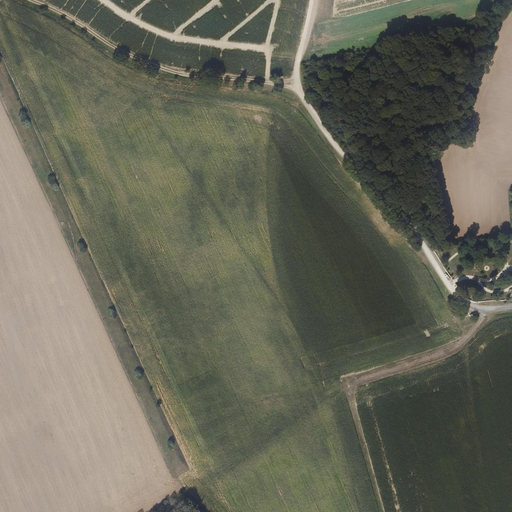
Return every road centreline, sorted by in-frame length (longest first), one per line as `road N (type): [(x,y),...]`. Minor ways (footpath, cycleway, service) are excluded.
road 1 (track): [(495,311),(453,291),(420,239),(350,167),(296,90),(311,0)]
road 2 (track): [(296,90),(145,66),(22,0)]
road 3 (track): [(351,388),(450,355),(495,311)]
